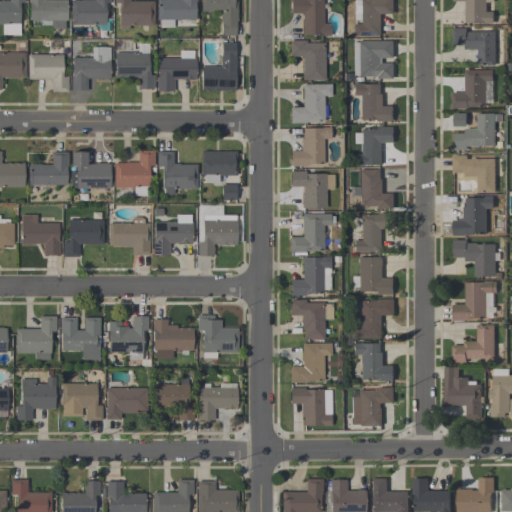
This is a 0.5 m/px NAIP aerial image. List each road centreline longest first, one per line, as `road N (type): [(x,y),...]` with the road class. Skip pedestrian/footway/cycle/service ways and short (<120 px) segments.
road 1 (residential): [(0,454),(511,449)]
road 2 (residential): [(258,0),(259,511)]
road 3 (residential): [(424,0),(424,451)]
road 4 (residential): [(0,286),(259,288)]
road 5 (residential): [(0,121),(258,121)]
